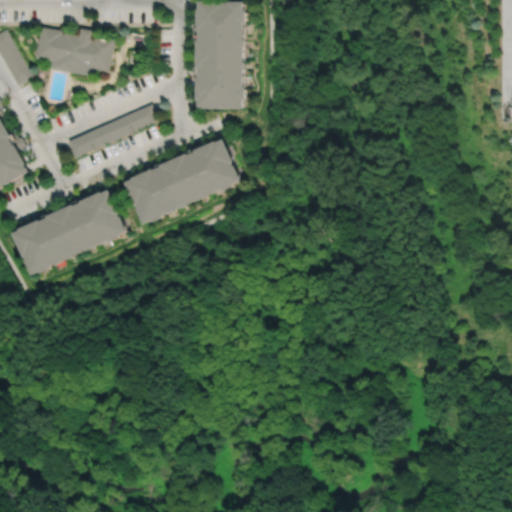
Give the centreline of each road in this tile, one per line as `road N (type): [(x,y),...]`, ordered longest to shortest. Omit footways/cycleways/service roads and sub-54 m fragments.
road 1 (residential): [(10,211),(218,119)]
road 2 (residential): [(181,1),(0,1)]
road 3 (residential): [(183,134),(181,0)]
road 4 (residential): [(66,185),(0,69)]
